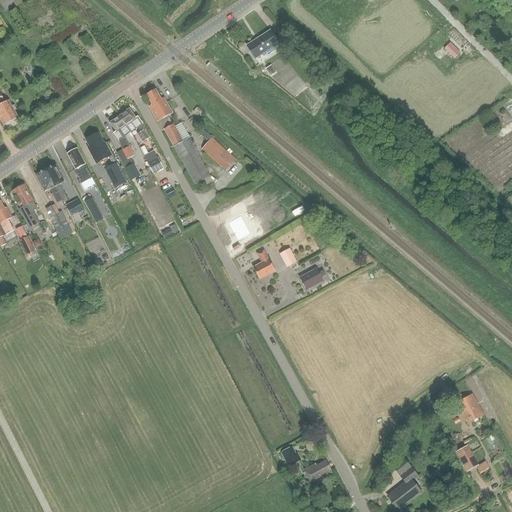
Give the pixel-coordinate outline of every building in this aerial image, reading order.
[(271,31),(246,46),(254,58),(271,48),(272,49),(279,45),(281,50),(287,46),(281,35),(275,38),(271,31)] [(450,44),(444,50),(454,59),(460,53),(450,44)] [(271,66),(265,70),(270,77),(276,73),(271,66)] [(157,122),(158,122),(163,132),(165,131),(195,185),(209,177),(179,122),(172,126),(167,117),(172,114),(164,98),(161,100),(155,90),(146,95),(152,105),(149,107),(157,122)] [(0,120),(3,126),(17,118),(8,101),(0,105),(0,102),(3,100),(0,94),(0,120)] [(142,124),(142,123),(137,117),(136,118),(129,109),(119,116),(130,132),(142,124)] [(124,137),(130,132),(119,116),(109,123),(115,132),(113,133),(118,140),(124,137)] [(141,132),(137,134),(143,142),(149,138),(151,137),(143,125),(138,128),(141,132)] [(225,172),(236,160),(202,130),(199,134),(208,143),(201,150),(225,172)] [(108,157),(112,155),(105,143),(104,144),(98,133),(85,140),(89,148),(88,148),(96,163),(108,157)] [(124,137),(118,140),(122,150),(129,146),(124,137)] [(127,159),(134,156),(129,146),(122,150),(127,159)] [(84,177),(90,174),(77,149),(67,154),(75,170),(80,168),(84,177)] [(148,153),(143,156),(153,174),(163,169),(157,158),(152,161),(148,153)] [(134,164),(125,168),(126,170),(131,181),(140,176),(134,164)] [(61,200),(66,198),(59,185),(64,182),(55,165),(45,170),(61,200)] [(75,170),(74,171),(79,181),(81,184),(92,178),(90,174),(84,177),(80,168),(75,170)] [(57,203),(61,200),(45,170),(36,175),(45,192),(50,190),(57,203)] [(120,171),(108,177),(114,189),(127,182),(120,171)] [(92,178),(81,184),(85,190),(95,185),(92,178)] [(19,209),(29,229),(39,224),(33,212),(37,210),(33,203),(34,202),(25,185),(12,191),(15,197),(14,197),(17,204),(18,203),(21,208),(19,209)] [(171,188),(164,192),(168,199),(175,195),(171,188)] [(92,198),(85,202),(88,208),(95,204),(92,198)] [(79,201),(67,207),(72,218),(84,211),(79,201)] [(8,221),(12,218),(8,210),(6,212),(1,202),(0,202),(0,224),(0,225),(0,224),(0,245),(1,248),(6,245),(2,238),(14,231),(8,221)] [(51,206),(46,209),(50,218),(56,215),(51,206)] [(183,207),(177,209),(180,217),(186,214),(183,207)] [(56,215),(50,218),(57,232),(61,239),(71,234),(68,227),(61,213),(56,215)] [(242,217),(230,224),(239,241),(251,235),(242,217)] [(21,241),(20,241),(27,256),(35,252),(28,237),(27,238),(22,227),(19,229),(24,239),(21,241)] [(176,227),(170,230),(173,235),(179,232),(176,227)] [(169,229),(161,234),(164,240),(173,235),(170,230),(169,229)] [(38,239),(32,243),(36,249),(42,245),(38,239)] [(291,249),(281,255),(288,268),(299,263),(291,249)] [(259,280),(275,271),(264,251),(257,254),(262,263),(253,268),(259,280)] [(92,265),(81,270),(84,276),(95,271),(92,265)] [(299,278),(306,291),(323,281),(321,278),(326,276),(323,271),(319,273),(316,269),(299,278)] [(5,290),(0,293),(0,294),(3,300),(8,297),(5,290)] [(477,419),(482,416),(476,406),(478,405),(473,395),(459,402),(461,404),(457,406),(467,424),(474,421),(477,419)] [(492,435),(484,440),(490,451),(498,446),(492,435)] [(457,451),(467,469),(477,463),(467,445),(457,451)] [(292,447),(281,453),(288,467),(301,460),(297,453),(296,454),(292,447)] [(403,458),(392,467),(399,476),(410,468),(403,458)] [(311,483),(331,471),(326,461),(316,466),(315,464),(304,471),(311,483)] [(485,463),(477,467),(480,473),(488,469),(485,463)] [(410,468),(399,476),(405,483),(410,479),(413,482),(418,478),(410,468)] [(405,483),(387,497),(398,511),(421,493),(416,486),(413,482),(410,479),(405,483)] [(462,483),(459,484),(463,497),(466,496),(469,495),(465,482),(462,483)]
